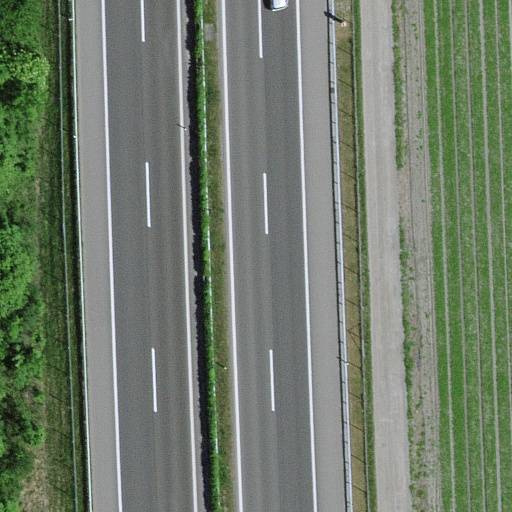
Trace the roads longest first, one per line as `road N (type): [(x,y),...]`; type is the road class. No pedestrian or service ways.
road 1 (track): [(372,0),(397,511)]
road 2 (motorway): [(142,0),(155,511)]
road 3 (motorway): [(274,511),(265,0)]
